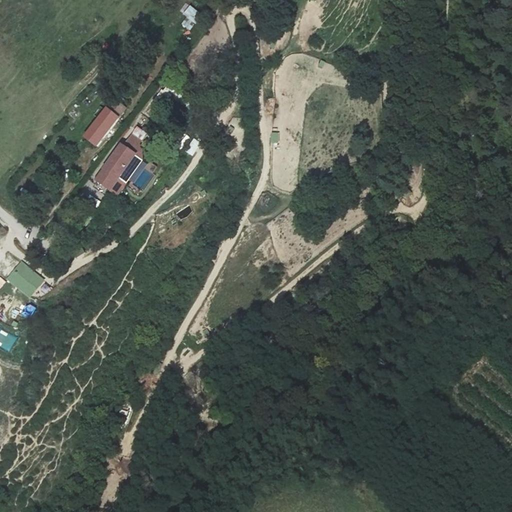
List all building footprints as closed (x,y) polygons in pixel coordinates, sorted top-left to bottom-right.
[(190,5),(183,14),(196,25),(203,16),(190,5)] [(126,108),(115,98),(84,135),(95,144),(107,131),(126,108)] [(134,182),(148,163),(140,158),(153,139),(136,127),(123,146),(120,144),(96,179),(118,194),(129,178),(134,182)] [(270,132),(271,143),(280,142),(279,131),(270,132)] [(183,148),(190,156),(202,145),(195,137),(183,148)] [(21,260),(6,278),(29,298),(45,280),(21,260)]
